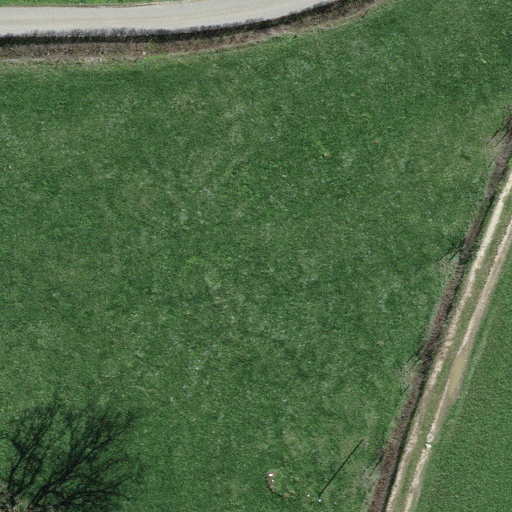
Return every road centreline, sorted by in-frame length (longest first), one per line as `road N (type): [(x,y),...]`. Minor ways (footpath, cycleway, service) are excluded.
road 1 (track): [(511,195),(392,511)]
road 2 (track): [(298,0),(256,12),(0,28)]
